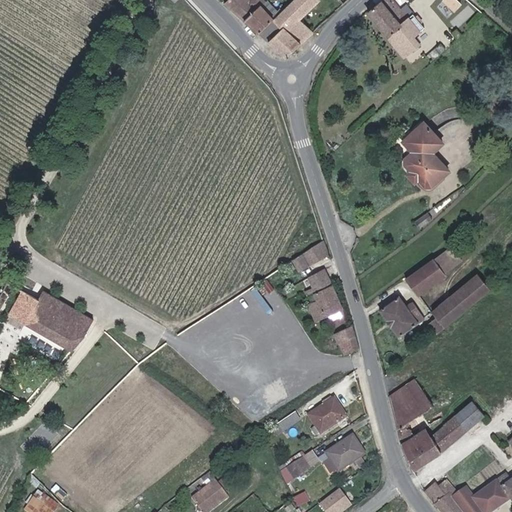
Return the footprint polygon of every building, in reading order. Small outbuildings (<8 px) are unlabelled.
[(247,21),(265,1),(264,0),(229,0),(226,3),(247,21)] [(261,33),(274,19),(286,7),(283,4),(278,9),(267,0),(266,0),(265,1),(247,21),(261,33)] [(292,0),(286,7),(274,19),(283,28),(271,42),(288,57),(314,32),(300,21),(320,0),(292,0)] [(399,0),(384,0),(369,13),(405,58),(418,47),(402,26),(414,15),(406,6),(401,10),(395,4),(399,0)] [(443,0),(454,11),(462,3),(458,0),(443,0)] [(344,4),(340,1),(336,5),(337,6),(334,9),(337,11),(344,4)] [(283,28),(274,19),(261,33),(271,42),(283,28)] [(416,142),(429,130),(423,125),(403,144),(408,149),(416,142)] [(416,142),(408,149),(412,154),(406,160),(406,167),(411,173),(408,176),(415,184),(419,180),(426,187),(432,188),(447,173),(431,155),(442,144),(429,130),(416,142)] [(421,244),(416,237),(403,247),(408,254),(421,244)] [(330,257),(324,241),(319,244),(296,259),(301,271),(313,265),(315,264),(330,257)] [(433,261),(444,276),(456,267),(446,252),(433,261)] [(297,267),(293,261),(288,264),(292,270),(297,267)] [(433,261),(416,274),(428,290),(445,278),(444,276),(433,261)] [(309,297),(315,294),(333,285),(325,270),(310,278),(313,285),(306,289),(309,297)] [(428,290),(416,274),(405,281),(417,298),(428,290)] [(490,290),(477,275),(467,283),(432,314),(437,319),(430,324),(438,333),(444,328),(445,328),(490,290)] [(333,285),(315,294),(317,300),(309,303),(316,320),(328,315),(330,320),(342,316),(340,311),(344,309),(333,285)] [(92,316),(41,288),(36,298),(39,299),(27,322),(73,348),(85,333),(92,316)] [(36,298),(24,291),(12,313),(27,322),(39,299),(36,298)] [(406,308),(398,297),(379,311),(399,337),(424,320),(412,303),(406,308)] [(357,334),(353,325),(333,332),(336,340),(332,341),(334,345),(338,343),(343,355),(359,349),(357,337),(357,334)] [(416,380),(390,396),(402,443),(427,428),(433,436),(444,425),(443,424),(441,420),(431,425),(424,413),(435,406),(416,380)] [(349,416),(336,397),(311,413),(318,425),(313,428),(317,435),(323,431),(324,433),(349,416)] [(444,425),(433,436),(444,450),(485,413),(474,401),(454,416),(444,425)] [(297,423),(291,415),(274,426),(280,434),(297,423)] [(444,450),(433,436),(427,428),(402,443),(404,450),(413,471),(444,450)] [(361,447),(354,436),(350,439),(357,449),(361,447)] [(357,449),(350,439),(326,454),(338,472),(355,461),(360,469),(366,465),(361,457),(365,454),(361,447),(357,449)] [(319,463),(311,451),(282,470),(289,482),(319,463)] [(504,474),(511,483),(511,473),(508,468),(503,472),(504,474)] [(511,483),(504,474),(503,472),(475,495),(468,486),(460,492),(456,496),(453,493),(451,491),(447,494),(441,485),(440,484),(438,481),(426,489),(436,500),(445,511),(474,511),(481,507),(486,511),(488,511),(511,495),(511,483)] [(202,506),(200,508),(203,511),(207,511),(229,496),(216,479),(192,497),(198,505),(200,503),(202,506)] [(451,491),(453,493),(458,489),(449,479),(441,485),(447,494),(451,491)] [(50,488),(45,484),(41,489),(47,494),(36,507),(42,511),(53,511),(65,498),(51,488),(50,488)] [(333,487),(312,502),(319,511),(331,511),(344,503),(333,487)] [(298,491),(287,496),(291,504),(301,499),(298,491)]
